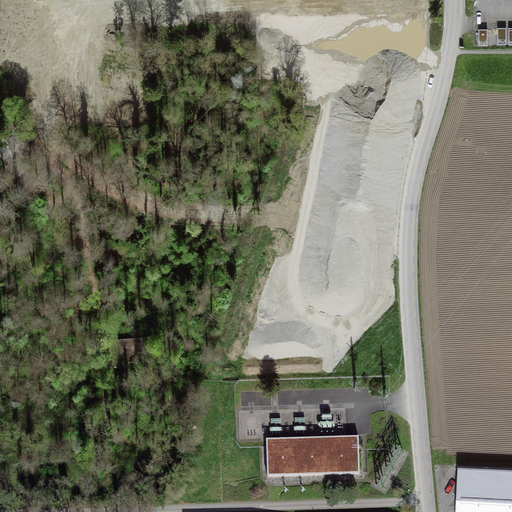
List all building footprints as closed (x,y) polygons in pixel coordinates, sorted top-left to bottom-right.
[(17,145),(7,145),(7,167),(17,167),(17,145)] [(75,209),(55,211),(58,240),(78,237),(75,209)] [(28,241),(10,243),(13,266),(30,264),(28,241)] [(147,339),(124,340),(124,355),(147,354),(147,339)] [(270,446),(271,480),(364,477),(362,442),(270,446)] [(511,511),(511,467),(460,465),(457,511),(511,511)]
